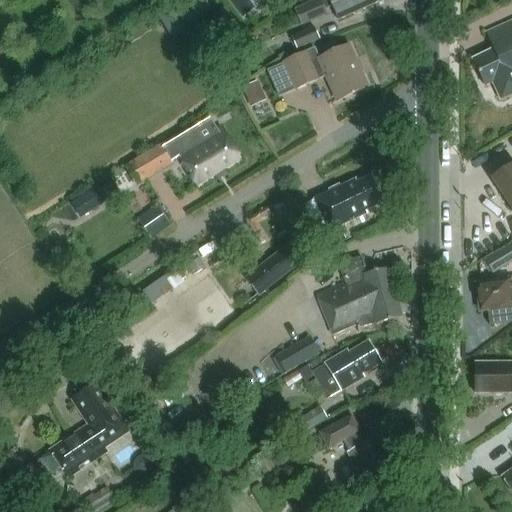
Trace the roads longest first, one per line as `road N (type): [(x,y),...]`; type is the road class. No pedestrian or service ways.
road 1 (unclassified): [(0,356),(270,180),(428,94)]
road 2 (secondary): [(430,511),(428,94)]
